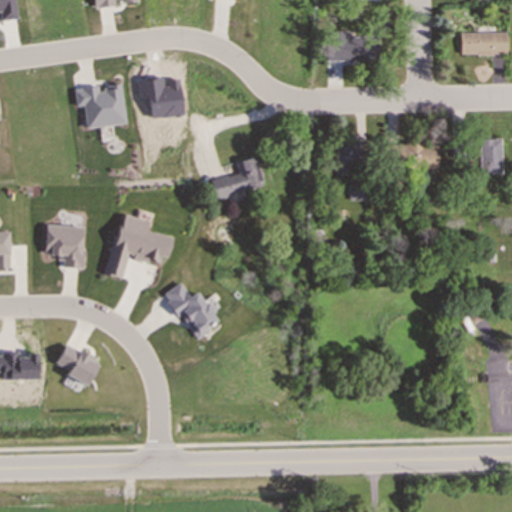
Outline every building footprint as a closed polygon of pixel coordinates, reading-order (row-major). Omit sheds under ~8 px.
[(12,0),(0,0),(0,18),(14,18),(12,0)] [(375,36),(348,35),(348,30),(324,30),(323,59),(375,60),(375,36)] [(504,31),(458,32),(458,54),(504,53),(504,31)] [(83,127),(122,123),(118,84),(95,87),(95,85),(71,88),(73,106),(81,105),(83,127)] [(435,166),(435,139),(403,138),(403,144),(386,144),(386,165),(435,166)] [(499,138),(477,138),(477,172),(499,172),(499,138)] [(333,173),(355,174),(356,139),(334,139),(333,173)] [(233,161),(236,173),(209,178),(213,196),(260,186),(254,157),(233,161)] [(347,199),(366,198),(365,182),(347,182),(347,199)] [(169,236),(144,230),(146,220),(116,213),(102,273),(120,277),(125,256),(155,263),(157,255),(164,256),(169,236)] [(79,226),(42,225),(41,255),(59,256),(59,267),(80,267),(81,248),(78,248),(79,226)] [(159,293),(174,317),(178,314),(192,336),(215,321),(194,290),(185,296),(176,282),(159,293)] [(84,385),(93,363),(85,359),(87,355),(61,343),(51,363),(64,369),(62,375),(84,385)]
